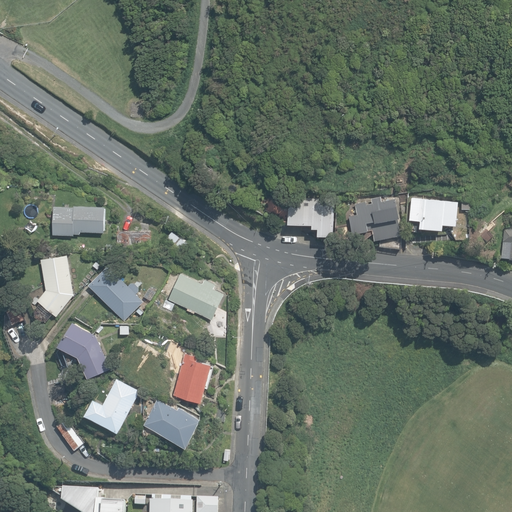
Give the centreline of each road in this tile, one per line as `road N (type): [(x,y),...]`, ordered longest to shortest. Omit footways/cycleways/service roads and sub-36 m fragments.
road 1 (tertiary): [(261,250),(0,72)]
road 2 (tertiary): [(245,511),(256,310)]
road 3 (residential): [(511,286),(461,271),(337,260)]
